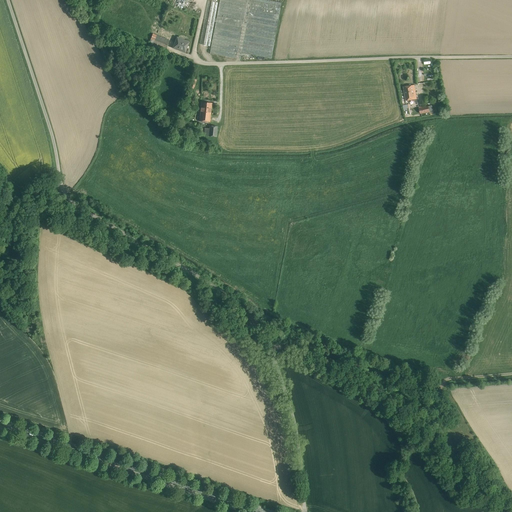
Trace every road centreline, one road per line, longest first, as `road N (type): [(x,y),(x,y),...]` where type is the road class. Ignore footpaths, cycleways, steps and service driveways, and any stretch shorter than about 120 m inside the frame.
road 1 (track): [(272,349),(227,296),(63,192),(7,0)]
road 2 (unclassified): [(511,56),(203,64),(193,54),(205,0)]
road 3 (secondary): [(266,511),(0,422)]
road 4 (track): [(305,511),(293,416),(272,349)]
